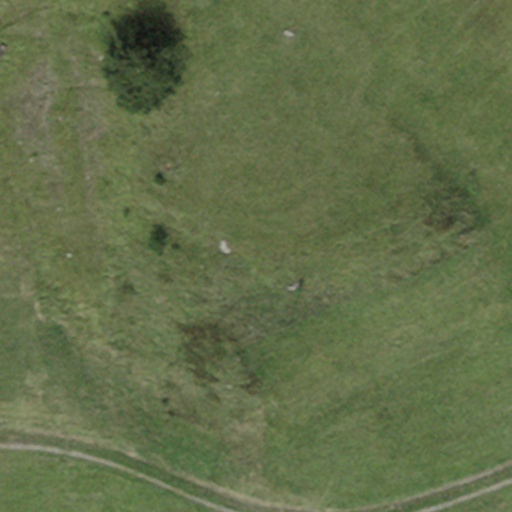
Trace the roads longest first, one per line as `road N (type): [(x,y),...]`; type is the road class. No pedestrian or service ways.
road 1 (track): [(248,511),(91,452),(0,439)]
road 2 (track): [(511,474),(389,511)]
